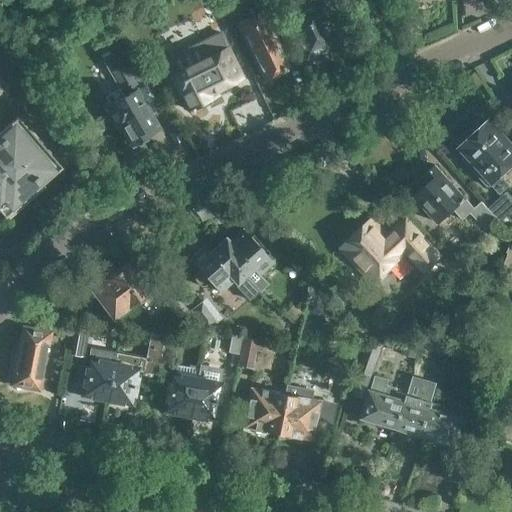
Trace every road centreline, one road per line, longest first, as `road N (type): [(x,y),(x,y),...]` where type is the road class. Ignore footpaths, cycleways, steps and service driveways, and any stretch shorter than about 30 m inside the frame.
road 1 (tertiary): [(0,309),(30,269),(99,222),(179,192),(197,174),(395,83)]
road 2 (residential): [(338,511),(0,445)]
road 3 (unknown): [(0,479),(185,511)]
road 4 (tertiary): [(395,83),(468,43),(511,30)]
